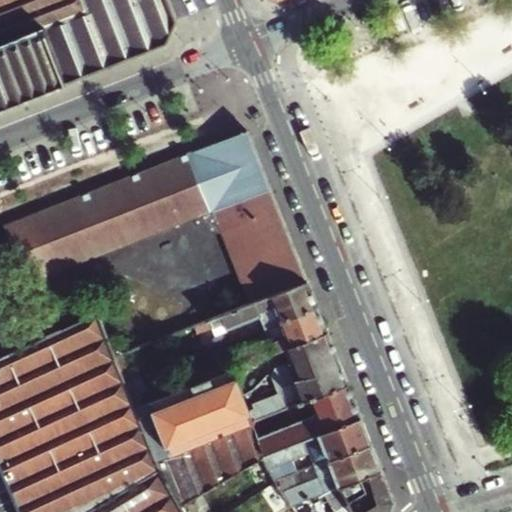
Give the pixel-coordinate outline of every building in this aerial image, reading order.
[(0,0),(0,109),(120,62),(167,44),(178,19),(170,0),(141,0),(140,0),(0,0)] [(249,129),(221,140),(224,148),(223,158),(236,157),(243,146),(251,136),(249,129)] [(308,279),(251,136),(243,146),(236,157),(223,158),(224,148),(221,140),(10,223),(33,281),(182,223),(178,213),(192,210),(195,218),(197,221),(205,228),(210,230),(216,231),(221,229),(250,303),(308,279)] [(178,213),(182,223),(195,218),(192,210),(178,213)] [(318,305),(308,279),(250,303),(193,326),(196,334),(223,324),(226,331),(261,317),(265,326),(318,305)] [(207,370),(210,378),(328,330),(318,305),(265,326),(269,336),(234,351),(237,358),(207,370)] [(90,511),(162,472),(157,458),(137,408),(126,382),(99,314),(0,358),(0,471),(17,511),(90,511)] [(328,330),(210,378),(200,382),(147,404),(137,408),(157,458),(349,382),(328,330)] [(210,378),(207,370),(197,374),(200,382),(210,378)] [(147,404),(136,378),(126,382),(137,408),(147,404)] [(270,452),(362,416),(349,382),(157,458),(162,472),(176,507),(262,456),(270,452)] [(315,465),(373,442),(362,416),(270,452),(262,456),(277,480),(298,472),(293,460),(310,453),(314,462),(310,463),(311,467),(315,465)] [(383,468),(373,442),(315,465),(320,476),(302,483),(298,472),(277,480),(291,505),(326,491),(341,484),(383,468)] [(390,511),(396,500),(383,468),(341,484),(350,500),(357,511),(390,511)] [(162,472),(90,511),(179,511),(176,507),(162,472)] [(341,484),(326,491),(336,509),(350,500),(341,484)] [(336,509),(337,511),(357,511),(350,500),(336,509)]
